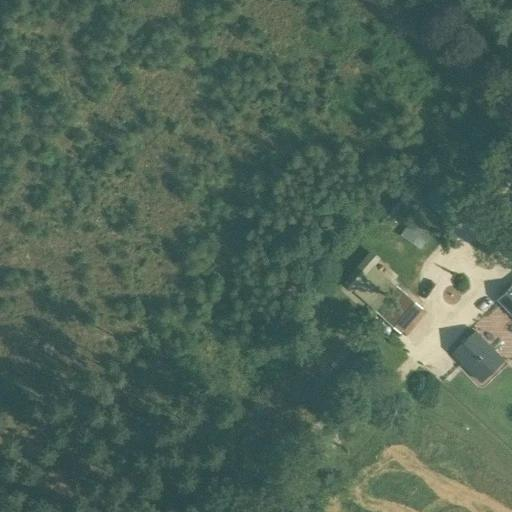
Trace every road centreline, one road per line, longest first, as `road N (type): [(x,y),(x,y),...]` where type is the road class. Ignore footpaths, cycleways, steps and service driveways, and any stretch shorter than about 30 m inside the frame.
road 1 (track): [(230,511),(273,489),(405,378)]
road 2 (track): [(367,0),(511,111)]
road 3 (unknown): [(454,299),(478,218),(511,161)]
